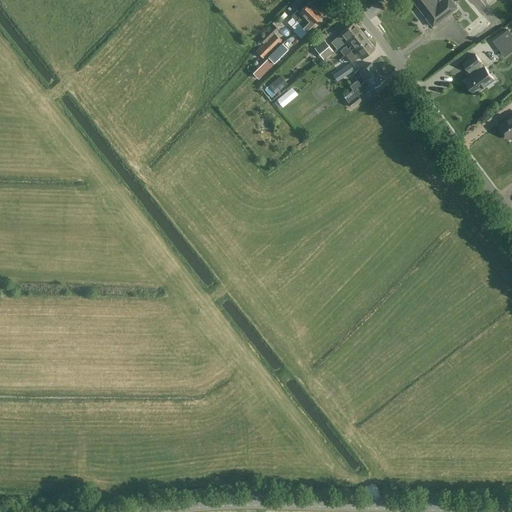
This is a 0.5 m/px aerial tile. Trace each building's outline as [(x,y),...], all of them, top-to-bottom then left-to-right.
[(412,0),(432,27),(457,8),(450,0),(440,0),(437,3),(435,0),(412,0)] [(299,12),(297,10),(291,16),(296,21),(299,18),(302,21),(316,8),(309,2),(299,12)] [(302,21),(298,24),(307,33),(314,26),(312,24),(322,14),(316,8),(302,21)] [(361,30),(354,21),(340,33),(341,34),(331,42),(336,49),(346,41),(361,30)] [(277,24),(271,30),(274,34),(281,28),(277,24)] [(344,56),(353,49),(352,49),(367,38),(361,30),(346,41),(350,46),(347,48),(346,46),(340,51),(344,56)] [(501,52),(510,45),(499,32),(490,38),(501,52)] [(263,59),(281,41),(273,33),(255,51),(263,59)] [(375,48),(367,38),(352,49),(353,49),(361,59),(375,48)] [(323,60),(333,51),(324,40),(314,48),(323,60)] [(282,43),(267,57),(252,73),(258,79),(288,49),(282,43)] [(475,54),(463,64),(472,76),(465,82),(474,94),(494,79),(475,54)] [(251,56),(248,60),(252,64),(256,60),(251,56)] [(365,80),(377,71),(371,63),(361,70),(359,68),(352,74),(356,78),(361,74),(365,80)] [(349,64),(337,72),(333,75),(337,81),(354,70),(349,64)] [(365,80),(360,84),(355,88),(359,94),(367,88),(366,86),(368,84),(372,89),(383,80),(377,71),(365,80)] [(280,75),(276,79),(268,85),(276,93),(287,83),(280,75)] [(355,88),(360,84),(357,80),(349,86),(353,90),(355,88)] [(346,95),(350,100),(347,102),(351,107),(361,100),(357,95),(356,95),(352,90),(346,95)] [(276,100),(282,107),(292,98),(286,91),(276,100)] [(498,126),(508,139),(511,135),(511,115),(509,118),(498,126)]
